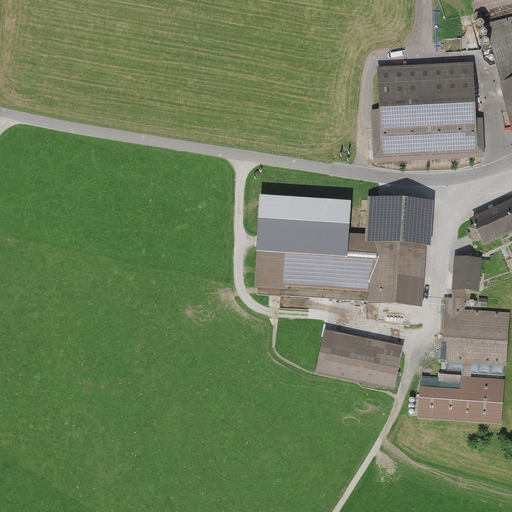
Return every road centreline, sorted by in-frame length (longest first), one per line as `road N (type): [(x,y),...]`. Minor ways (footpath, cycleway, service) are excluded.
road 1 (tertiary): [(511,161),(460,179),(397,180),(0,113)]
road 2 (track): [(336,511),(404,395),(455,214),(474,175),(511,187)]
road 3 (track): [(242,155),(242,284),(250,298),(425,339)]
road 4 (track): [(426,0),(428,50),(372,63),(360,176)]
road 5 (track): [(428,50),(485,63),(509,162)]
